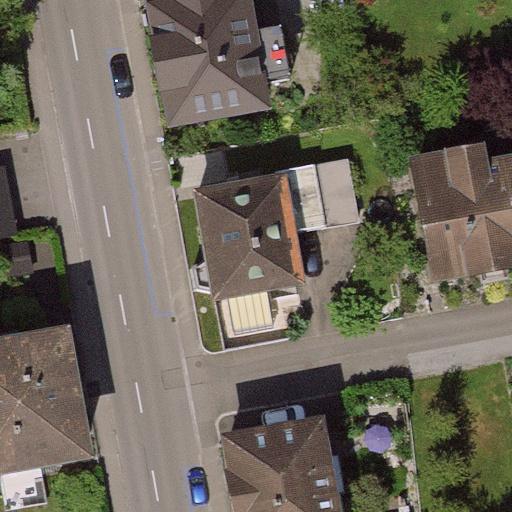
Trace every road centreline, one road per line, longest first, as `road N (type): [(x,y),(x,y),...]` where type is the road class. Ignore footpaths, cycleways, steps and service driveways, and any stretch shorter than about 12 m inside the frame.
road 1 (residential): [(75,0),(147,397)]
road 2 (residential): [(147,397),(511,330)]
